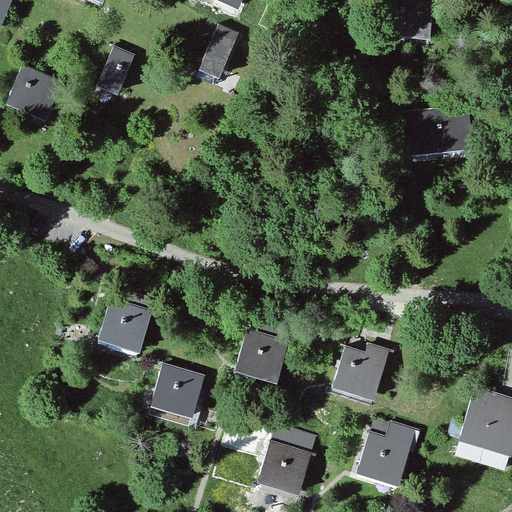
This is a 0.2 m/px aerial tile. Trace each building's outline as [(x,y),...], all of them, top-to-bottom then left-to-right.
[(0,0),(0,23),(10,0),(0,0)] [(433,0),(389,0),(387,24),(430,29),(433,0)] [(218,23),(195,75),(215,84),(238,32),(218,23)] [(100,76),(120,85),(134,53),(114,44),(100,76)] [(48,111),(61,81),(22,64),(9,94),(48,111)] [(405,113),(408,145),(472,139),(468,106),(405,113)] [(97,339),(138,352),(154,300),(127,291),(124,302),(110,297),(97,339)] [(257,319),(254,331),(246,328),(237,360),(278,372),(288,341),(283,339),(287,327),(257,319)] [(364,351),(345,345),(333,383),(338,384),(341,378),(376,389),(388,350),(367,343),(364,351)] [(203,375),(162,363),(151,401),(155,402),(157,395),(194,406),(203,375)] [(474,386),(455,452),(504,468),(510,450),(511,443),(511,399),(505,397),(474,386)] [(359,462),(400,474),(415,427),(414,428),(392,422),(391,419),(390,423),(373,418),(359,462)] [(259,471),(301,484),(314,437),(291,430),(275,425),(259,471)]
